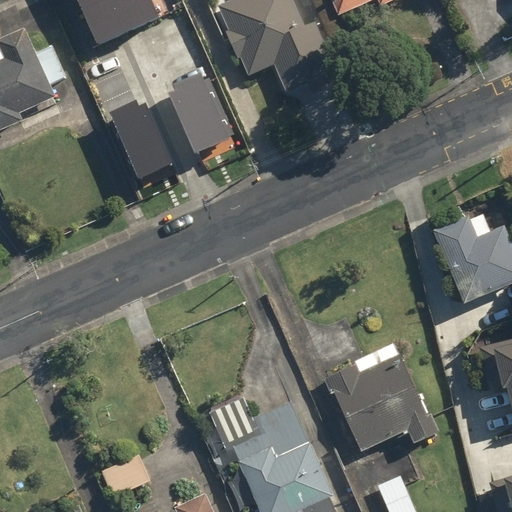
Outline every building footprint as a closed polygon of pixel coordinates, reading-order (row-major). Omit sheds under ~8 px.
[(76,0),(95,41),(158,14),(151,0),(76,0)] [(298,0),(224,0),(223,0),(254,76),(278,66),(289,93),(343,71),(322,20),(309,26),(298,0)] [(338,0),(345,15),(382,0),(384,0),(386,3),(394,0),(338,0)] [(0,132),(34,119),(32,113),(61,101),(31,28),(0,41),(0,132)] [(203,74),(172,88),(201,152),(232,138),(203,74)] [(143,99),(112,113),(141,178),(172,164),(143,99)] [(477,212),(437,231),(473,304),(511,284),(511,226),(510,223),(487,234),(477,212)] [(511,337),(483,346),(490,376),(507,371),(511,388),(511,337)] [(358,363),(329,376),(362,452),(417,427),(425,445),(448,435),(409,349),(362,371),(358,363)] [(266,437),(237,452),(267,511),(306,511),(344,493),(295,398),(256,418),(266,437)] [(118,498),(154,483),(143,455),(107,469),(118,498)] [(511,511),(511,471),(493,481),(507,511),(511,511)] [(406,477),(383,488),(394,511),(418,511),(422,510),(406,477)] [(223,511),(213,489),(183,503),(186,511),(223,511)]
